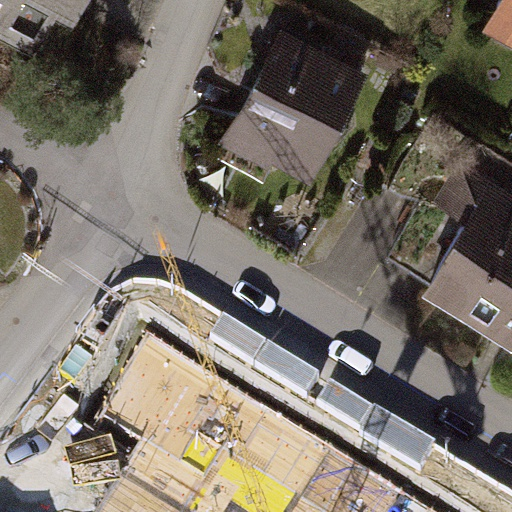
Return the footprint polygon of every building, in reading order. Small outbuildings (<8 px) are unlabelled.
[(78,0),(0,0),(0,61),(29,79),(78,0)] [(511,0),(486,0),(484,4),(511,21),(511,0)] [(377,77),(276,29),(226,134),(327,182),(377,77)] [(511,156),(452,117),(369,244),(466,308),(511,337),(511,156)] [(79,389),(269,511),(301,511),(358,423),(145,286),(79,389)] [(454,511),(508,511),(470,488),(454,511)]
